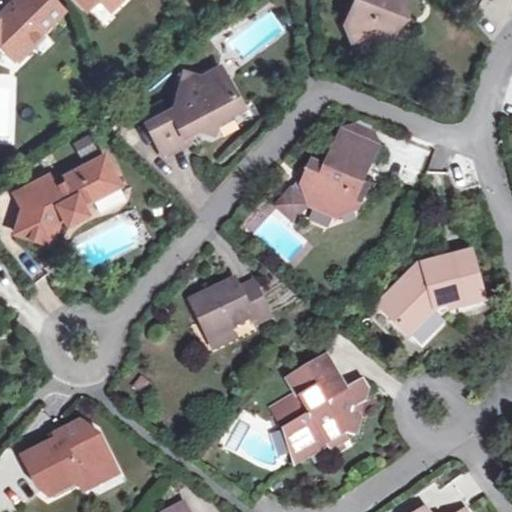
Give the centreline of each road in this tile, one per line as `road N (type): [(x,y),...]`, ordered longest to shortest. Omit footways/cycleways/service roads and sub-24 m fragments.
road 1 (residential): [(476,143),(324,94),(77,349)]
road 2 (residential): [(511,393),(351,511)]
road 3 (residential): [(476,143),(511,264)]
